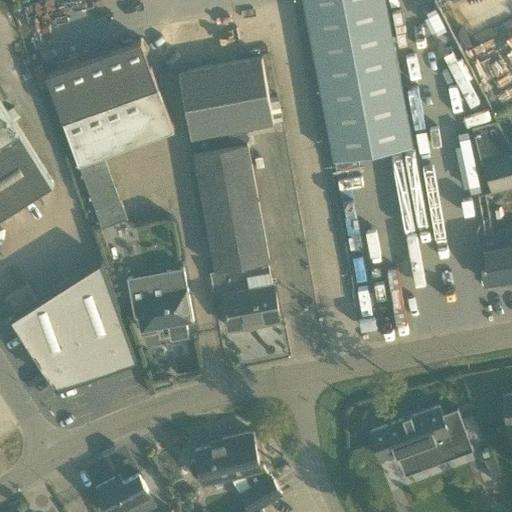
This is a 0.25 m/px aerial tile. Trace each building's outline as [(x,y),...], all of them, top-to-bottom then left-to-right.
[(304,0),(334,158),(413,143),(386,0),(304,0)] [(46,72),(57,103),(102,225),(127,216),(120,198),(116,200),(100,154),(173,128),(141,38),(46,72)] [(227,129),(273,121),(261,55),(179,70),(194,150),(230,144),(227,129)] [(0,97),(0,242),(1,241),(1,237),(0,234),(5,232),(4,231),(0,232),(0,216),(54,183),(0,97)] [(481,158),(484,158),(490,188),(511,183),(511,145),(505,136),(497,120),(473,127),(481,158)] [(248,141),(230,144),(194,150),(216,269),(270,259),(248,141)] [(479,246),(486,283),(511,278),(511,228),(498,231),(500,243),(479,246)] [(101,258),(63,282),(96,370),(137,355),(101,258)] [(194,320),(187,286),(184,267),(131,277),(141,330),(157,327),(157,329),(169,327),(171,339),(189,336),(186,322),(194,320)] [(274,284),(272,285),(269,271),(247,275),(250,289),(223,294),(229,328),(280,318),(274,284)] [(58,384),(96,370),(63,282),(37,299),(14,313),(58,384)] [(5,297),(14,313),(37,299),(27,283),(5,297)] [(511,392),(502,394),(508,432),(511,431),(511,392)] [(412,447),(420,469),(444,460),(440,449),(454,444),(440,405),(370,430),(380,458),(412,447)] [(222,438),(223,442),(195,449),(197,458),(193,459),(191,463),(193,471),(197,474),(201,473),(203,483),(261,469),(252,431),(222,438)] [(119,474),(95,487),(107,511),(119,511),(128,507),(125,502),(149,490),(139,473),(123,481),(119,474)] [(271,474),(269,474),(241,492),(252,511),(282,493),(271,474)]
